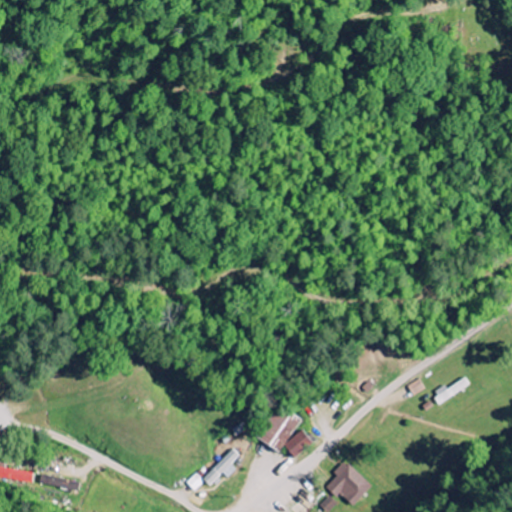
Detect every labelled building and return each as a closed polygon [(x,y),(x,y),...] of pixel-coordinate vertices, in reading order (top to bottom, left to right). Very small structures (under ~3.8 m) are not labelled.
[(302,420),(281,406),(259,438),(280,453),(302,420)] [(313,446),(305,432),(284,445),(293,459),(313,446)] [(222,474),(227,479),(235,470),(231,466),(240,457),(232,449),(202,481),(209,488),(222,474)] [(371,488),(343,461),(332,473),(336,476),(324,489),(336,499),(339,495),(352,508),(371,488)] [(34,470),(0,469),(0,470),(0,482),(33,483),(34,470)] [(186,484),(194,493),(204,483),(196,474),(186,484)] [(47,490),(78,493),(79,481),(49,478),(47,490)] [(327,511),(336,504),(329,496),(319,506),(324,511),(327,511)]
